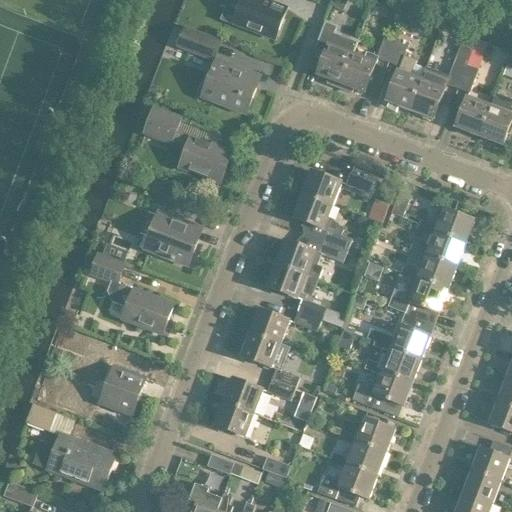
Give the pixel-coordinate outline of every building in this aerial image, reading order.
[(243,0),(234,24),(275,40),(287,8),(266,0),(243,0)] [(372,5),(370,9),(372,14),(377,16),(381,13),(383,9),(381,4),(376,2),(372,5)] [(327,85),(340,90),(352,55),(357,42),(335,33),(340,18),(328,14),(319,38),(331,42),(318,77),(329,81),(327,85)] [(446,20),(438,50),(453,54),(461,23),(446,20)] [(177,47),(204,58),(213,35),(187,25),(177,47)] [(400,34),(398,41),(409,45),(411,38),(400,34)] [(378,60),(389,64),(398,41),(386,36),(378,57),(368,53),(366,60),(352,55),(340,90),(352,94),(354,90),(366,94),(377,64),(378,60)] [(409,45),(398,41),(389,64),(400,68),(399,73),(388,103),(411,111),(422,81),(411,77),(418,61),(404,56),(409,45)] [(446,86),(447,86),(458,90),(467,67),(473,51),(460,47),(449,76),(446,86)] [(216,60),(202,97),(247,114),(261,77),(216,60)] [(458,90),(470,94),(479,71),(467,67),(458,90)] [(447,86),(446,86),(449,76),(427,68),(422,81),(411,111),(434,120),(445,90),(447,86)] [(480,137),(503,146),(511,122),(511,100),(496,95),(491,107),(480,137)] [(480,137),(491,107),(467,98),(456,128),(480,137)] [(154,110),(145,134),(188,150),(181,168),(221,183),(232,153),(176,132),(181,120),(154,110)] [(378,182),(381,171),(357,162),(354,173),(378,182)] [(302,195),(334,207),(342,184),(311,172),(302,195)] [(351,174),(346,186),(369,195),(374,183),(351,174)] [(376,207),(392,211),(397,192),(382,188),(376,207)] [(411,197),(400,192),(391,215),(402,219),(411,197)] [(330,217),(334,207),(302,195),(294,219),(329,232),(325,244),(347,252),(352,240),(342,236),(344,230),(330,217)] [(434,237),(435,233),(466,245),(475,221),(444,209),(437,227),(421,221),(418,231),(434,237)] [(139,247),(189,267),(199,241),(189,237),(194,226),(158,212),(148,239),(143,236),(139,247)] [(435,233),(434,237),(428,250),(413,244),(409,253),(425,259),(426,256),(457,268),(466,245),(435,233)] [(319,266),(323,256),(321,255),(285,242),(276,265),(318,281),(323,268),(319,266)] [(347,252),(325,244),(321,255),(323,256),(343,264),(347,252)] [(118,283),(125,265),(98,255),(90,275),(111,283),(108,291),(112,301),(128,308),(123,320),(163,335),(175,305),(135,290),(118,283)] [(404,268),(400,277),(416,283),(418,279),(448,291),(457,268),(426,256),(425,259),(420,274),(404,268)] [(318,281),(276,265),(268,288),(303,301),(309,303),(311,296),(312,297),(318,281)] [(400,277),(395,291),(389,308),(406,315),(434,326),(438,314),(439,315),(448,291),(418,279),(416,283),(400,277)] [(322,320),(326,310),(303,301),(298,312),(322,321),(322,320)] [(259,310),(250,334),(281,346),(290,322),(259,310)] [(322,321),(298,312),(294,324),(317,333),(322,321)] [(406,315),(403,323),(402,326),(400,326),(395,339),(371,330),(367,339),(376,342),(374,347),(383,351),(390,353),(391,349),(422,361),(431,337),(430,337),(434,326),(406,315)] [(378,317),(374,328),(393,335),(397,324),(378,317)] [(354,337),(344,333),(338,347),(349,351),(354,337)] [(281,346),(250,334),(241,357),(272,369),(281,346)] [(383,351),(377,364),(368,361),(365,370),(381,376),(383,372),(413,384),(422,361),(391,349),(390,353),(383,351)] [(146,379),(114,368),(100,405),(132,417),(146,379)] [(272,382),(295,390),(299,379),(276,371),(272,382)] [(404,408),(413,384),(383,372),(381,376),(376,390),(360,384),(357,394),(354,401),(398,418),(402,407),(404,408)] [(233,379),(224,404),(255,415),(264,391),(233,379)] [(511,381),(507,380),(499,402),(511,407),(511,381)] [(295,390),(272,382),(267,394),(291,403),(295,390)] [(316,398),(304,394),(300,402),(313,407),(316,398)] [(511,433),(511,407),(499,402),(490,425),(511,433)] [(33,404),(26,424),(50,433),(57,413),(33,404)] [(255,415),(224,404),(215,426),(246,438),(255,415)] [(395,430),(365,418),(358,437),(342,431),(339,440),(355,446),(356,442),(386,453),(395,430)] [(314,438),(304,434),(300,445),(310,449),(314,438)] [(33,464),(48,469),(104,490),(116,457),(60,436),(57,446),(42,440),(33,464)] [(330,463),(346,469),(347,466),(377,477),(386,454),(356,442),(355,446),(349,460),(333,454),(330,463)] [(481,448),(473,471),(501,482),(510,459),(511,453),(511,448),(495,442),(491,451),(481,448)] [(292,466),(296,453),(273,445),(269,459),(292,466)] [(208,466),(231,475),(235,465),(212,456),(208,466)] [(286,478),(286,479),(291,467),(267,458),(263,470),(269,473),(286,478)] [(235,465),(231,475),(240,478),(243,468),(235,465)] [(347,466),(346,469),(340,483),(324,477),(321,486),(318,495),(356,509),(360,497),(369,501),(377,477),(347,466)] [(473,471),(464,493),(493,504),(501,482),(473,471)] [(269,473),(266,483),(282,489),(286,478),(269,473)] [(33,508),(38,494),(9,483),(4,497),(33,508)] [(218,511),(217,511),(222,499),(208,494),(209,490),(195,485),(185,511),(218,511)] [(464,493),(457,511),(489,511),(493,504),(464,493)] [(224,495),(222,499),(217,511),(218,511),(231,511),(233,507),(229,506),(232,498),(224,495)] [(316,511),(327,511),(330,503),(321,500),(316,511)]
